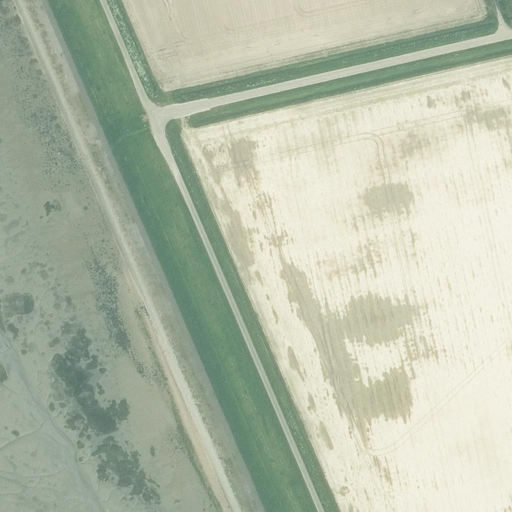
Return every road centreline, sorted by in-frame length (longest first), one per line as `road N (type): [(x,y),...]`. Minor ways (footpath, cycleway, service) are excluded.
road 1 (unclassified): [(319,511),(153,117)]
road 2 (unclassified): [(153,117),(511,36)]
road 3 (unclassified): [(153,117),(102,0)]
